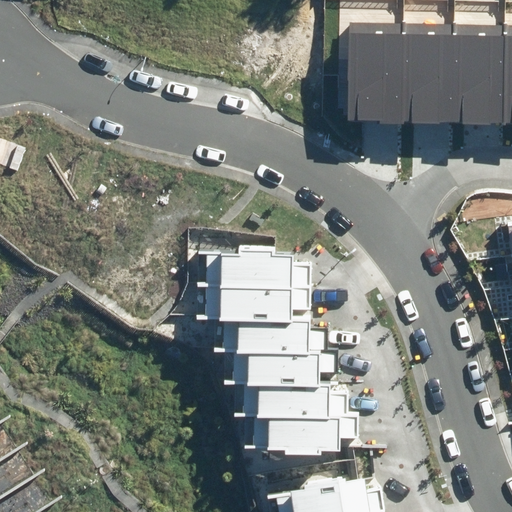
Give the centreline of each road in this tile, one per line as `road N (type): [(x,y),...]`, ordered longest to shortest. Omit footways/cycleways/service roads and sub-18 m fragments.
road 1 (residential): [(384,221),(300,162),(235,136),(118,111),(0,56)]
road 2 (residential): [(475,444),(426,284),(384,221)]
road 3 (residential): [(384,221),(446,173),(485,162),(511,166)]
